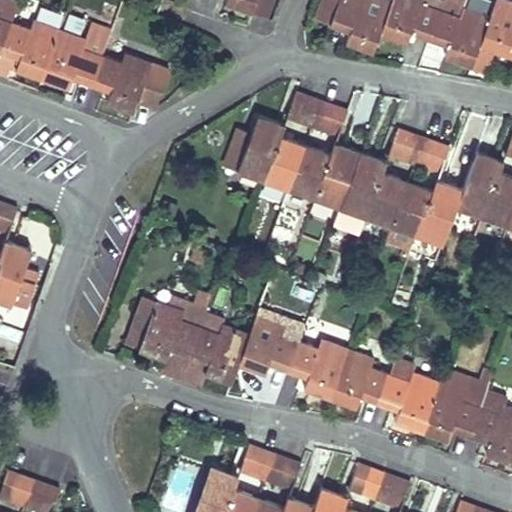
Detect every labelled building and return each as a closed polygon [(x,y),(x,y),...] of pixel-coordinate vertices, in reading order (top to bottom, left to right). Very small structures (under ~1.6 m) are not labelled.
[(0,0),(0,49),(1,50),(11,21),(12,21),(19,2),(13,0),(0,0)] [(225,0),(225,2),(252,11),(256,0),(225,0)] [(373,50),(380,31),(391,0),(321,0),(316,15),(331,20),(330,22),(350,30),(345,40),(373,50)] [(411,30),(430,37),(440,9),(420,2),(421,0),(391,0),(380,31),(407,41),(411,30)] [(440,9),(442,0),(421,0),(420,2),(440,9)] [(459,15),(463,6),(444,0),(442,0),(440,9),(459,15)] [(511,43),(511,1),(509,0),(495,0),(490,16),(482,38),(479,44),(493,49),(507,54),(510,43),(511,43)] [(473,63),(479,44),(482,38),(490,16),(463,6),(459,15),(440,9),(430,37),(449,44),(445,55),(472,65),(473,63)] [(15,67),(43,77),(60,29),(34,19),(30,28),(11,21),(1,50),(11,53),(15,55),(20,56),(15,67)] [(79,79),(91,83),(102,55),(83,48),(87,39),(60,29),(43,77),(69,87),(72,76),(79,79)] [(486,67),(493,49),(479,44),(473,63),(486,67)] [(11,53),(1,50),(0,51),(0,76),(5,79),(15,55),(11,53)] [(137,100),(156,107),(170,69),(124,53),(121,62),(102,55),(91,83),(105,88),(111,90),(106,100),(133,111),(137,100)] [(295,90),(286,117),(299,122),(309,95),(295,90)] [(309,95),(299,122),(312,126),(322,100),(309,95)] [(322,100),(312,126),(325,131),(335,105),(322,100)] [(335,105),(325,131),(338,136),(347,109),(335,105)] [(237,170),(263,179),(280,135),(285,124),(276,121),(259,114),(251,134),(238,129),(225,162),(238,167),(237,170)] [(398,127),(388,153),(401,159),(411,132),(398,127)] [(411,132),(401,159),(414,163),(424,137),(411,132)] [(280,135),(263,179),(266,180),(281,186),(288,189),(305,143),(280,135)] [(424,137),(414,163),(427,168),(437,142),(424,137)] [(330,152),(356,162),(360,151),(343,144),(334,141),(330,152)] [(437,142),(427,168),(440,173),(450,146),(437,142)] [(305,143),(288,189),(313,198),(330,152),(305,143)] [(477,150),(473,162),(499,171),(503,159),(495,157),(477,150)] [(356,162),(382,172),(386,160),(377,156),(360,151),(356,162)] [(330,152),(313,198),(339,207),(356,162),(330,152)] [(356,162),(339,207),(364,216),(382,172),(356,162)] [(455,206),(482,216),(499,171),(473,162),(462,188),(458,198),(455,206)] [(482,216),(507,225),(511,211),(511,175),(499,171),(482,216)] [(364,216),(390,225),(408,180),(382,172),(364,216)] [(433,190),(458,198),(462,188),(445,181),(437,178),(433,190)] [(266,180),(262,192),(277,197),(281,186),(266,180)] [(408,180),(390,225),(416,234),(433,190),(408,180)] [(416,234),(441,243),(455,206),(458,198),(433,190),(416,234)] [(0,217),(0,232),(8,235),(18,208),(5,204),(0,217)] [(22,278),(32,250),(13,243),(5,239),(1,249),(1,250),(0,253),(0,300),(11,304),(13,301),(26,307),(35,282),(22,278)] [(206,251),(195,247),(190,257),(202,262),(206,251)] [(170,347),(189,354),(200,324),(205,309),(206,306),(178,296),(174,305),(157,299),(157,301),(140,345),(139,348),(166,358),(170,347)] [(143,297),(127,341),(140,345),(157,301),(143,297)] [(279,331),(299,338),(305,321),(259,305),(256,313),(282,322),(279,331)] [(200,324),(219,331),(222,322),(224,316),(205,309),(200,324)] [(282,322),(256,313),(249,332),(237,363),(265,372),(268,361),(288,368),(299,338),(279,331),(282,322)] [(249,332),(222,322),(219,331),(200,324),(189,354),(208,361),(204,372),(230,381),(237,363),(249,332)] [(329,396),(347,346),(321,337),(318,345),(299,338),(288,368),(307,375),(303,386),(329,396)] [(374,356),(347,346),(329,396),(355,406),(360,394),(379,401),(390,372),(370,365),(374,356)] [(420,429),(438,381),(412,370),(414,364),(395,357),(390,372),(379,401),(398,408),(394,420),(420,429)] [(467,383),(486,389),(489,382),(479,379),(443,365),(438,381),(465,390),(467,383)] [(479,379),(489,382),(492,370),(484,367),(479,379)] [(438,381),(420,429),(447,438),(451,427),(470,434),(486,389),(467,383),(465,390),(438,381)] [(506,396),(486,389),(470,434),(490,441),(485,453),(511,461),(511,406),(504,403),(506,396)] [(262,448),(249,443),(239,471),(252,475),(262,448)] [(275,452),(262,448),(252,475),(265,480),(275,452)] [(288,458),(275,452),(265,480),(278,485),(288,458)] [(301,462),(288,458),(278,485),(291,489),(301,462)] [(371,466),(358,461),(348,489),(361,494),(371,466)] [(384,471),(371,466),(361,494),(375,498),(384,471)] [(230,474),(211,467),(195,511),(224,511),(233,488),(238,476),(230,474)] [(8,469),(0,489),(0,495),(12,500),(21,474),(8,469)] [(384,471),(375,498),(387,503),(398,475),(384,471)] [(21,474),(12,500),(24,504),(34,478),(21,474)] [(398,475),(387,503),(401,508),(411,480),(398,475)] [(34,478),(24,504),(37,510),(47,483),(34,478)] [(47,483),(37,510),(43,511),(50,511),(60,488),(47,483)] [(321,486),(317,497),(343,507),(347,495),(321,486)] [(252,511),(258,497),(233,488),(224,511),(252,511)] [(299,511),(311,511),(314,504),(296,497),(287,494),(283,506),(299,511)] [(280,511),(283,506),(258,497),(252,511),(280,511)] [(340,511),(343,507),(317,497),(314,504),(311,511),(340,511)] [(460,500),(455,511),(470,511),(473,505),(460,500)]
